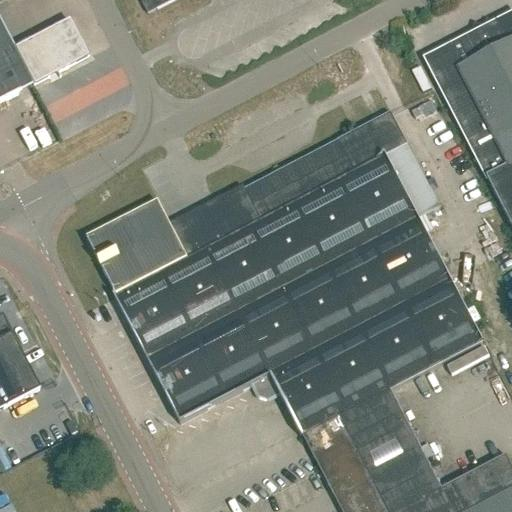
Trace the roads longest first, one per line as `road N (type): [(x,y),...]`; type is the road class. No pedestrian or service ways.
road 1 (tertiary): [(160,511),(36,274),(4,243)]
road 2 (unclassified): [(410,0),(169,127)]
road 3 (unclassified): [(169,127),(19,210),(4,243)]
road 4 (unclassified): [(169,127),(102,0)]
